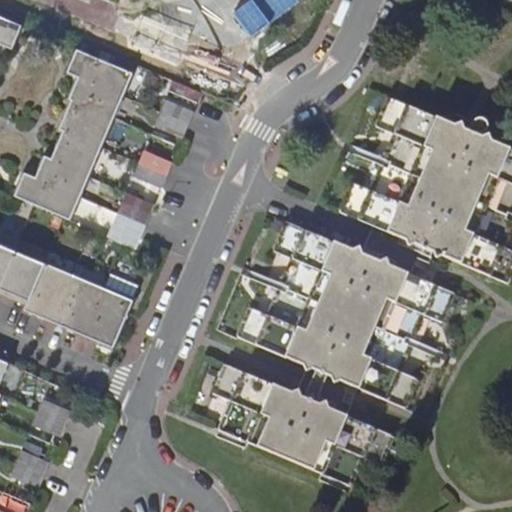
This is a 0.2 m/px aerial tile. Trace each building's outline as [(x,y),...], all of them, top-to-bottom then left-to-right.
[(0,44),(10,49),(20,27),(0,18),(0,44)] [(77,78),(122,97),(132,75),(76,50),(66,73),(77,78)] [(68,99),(71,100),(113,118),(122,97),(77,78),(68,99)] [(456,116),(453,120),(450,126),(388,98),(375,129),(392,136),(369,192),(351,185),(339,212),(372,227),(420,248),(415,260),(427,265),(432,253),(505,284),(511,269),(511,253),(500,248),(511,221),(511,152),(473,136),(477,125),(456,116)] [(113,118),(71,100),(58,130),(63,132),(100,148),(113,118)] [(162,114),(188,125),(193,115),(193,114),(167,102),(162,114)] [(183,137),(188,125),(162,114),(157,125),(183,137)] [(100,148),(63,132),(50,161),(88,177),(100,148)] [(166,176),(171,164),(145,153),(140,165),(166,176)] [(88,177),(50,161),(43,157),(33,179),(79,199),(88,177)] [(161,188),(166,176),(140,165),(135,176),(161,188)] [(35,206),(64,218),(69,220),(79,199),(33,179),(23,175),(14,197),(35,206)] [(144,227),(150,215),(123,204),(119,216),(144,227)] [(140,238),(144,227),(119,216),(114,228),(139,239),(140,238)] [(452,294),(408,276),(360,255),(285,224),(272,253),(290,260),(266,316),(248,310),(236,339),(305,367),(347,385),(402,409),(415,380),(398,373),(422,317),(439,324),(452,294)] [(408,276),(415,260),(420,248),(372,227),(360,255),(408,276)] [(0,287),(15,252),(0,245),(0,287)] [(15,252),(0,287),(0,293),(26,305),(44,265),(15,252)] [(52,324),(73,277),(78,264),(49,252),(44,265),(26,305),(24,312),(52,324)] [(111,350),(132,302),(138,288),(108,276),(103,290),(82,337),(111,350)] [(73,277),(52,324),(82,337),(103,290),(73,277)] [(348,407),(340,403),(335,414),(293,396),(224,366),(212,395),(228,403),(217,431),(349,487),(361,459),(378,466),(390,437),(344,417),(348,407)] [(305,367),(293,396),(335,414),(340,403),(347,385),(305,367)] [(39,414),(65,425),(71,413),(44,402),(39,414)] [(61,437),(65,425),(39,414),(34,426),(61,437)] [(17,465),(44,476),(50,464),(23,452),(17,465)] [(44,476),(17,465),(12,477),(39,489),(44,476)]
